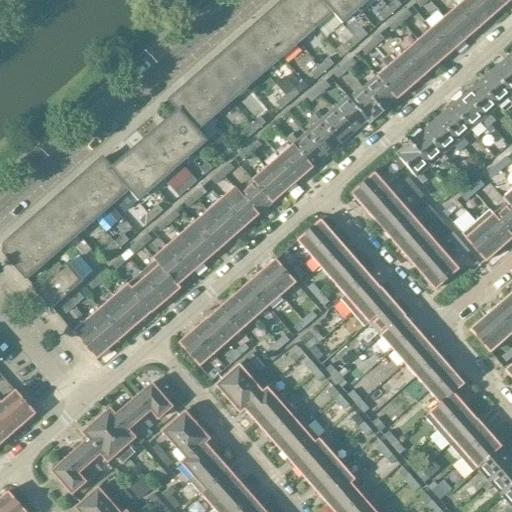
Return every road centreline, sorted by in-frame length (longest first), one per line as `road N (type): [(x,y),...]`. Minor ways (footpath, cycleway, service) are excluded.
road 1 (residential): [(0,211),(246,0)]
road 2 (residential): [(511,38),(322,194)]
road 3 (residential): [(322,194),(152,347)]
road 4 (residential): [(298,511),(152,347)]
road 5 (residential): [(437,326),(322,194)]
road 6 (residential): [(86,405),(0,308)]
